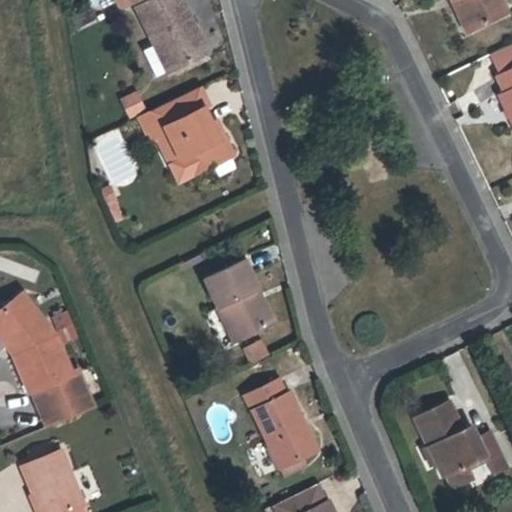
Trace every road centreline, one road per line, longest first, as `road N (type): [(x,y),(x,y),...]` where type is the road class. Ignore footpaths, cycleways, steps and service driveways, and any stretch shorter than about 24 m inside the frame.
road 1 (residential): [(342,378),(320,324),(250,0)]
road 2 (residential): [(341,0),(386,24),(510,279),(507,304)]
road 3 (residential): [(507,304),(342,378)]
road 4 (residential): [(395,511),(342,378)]
